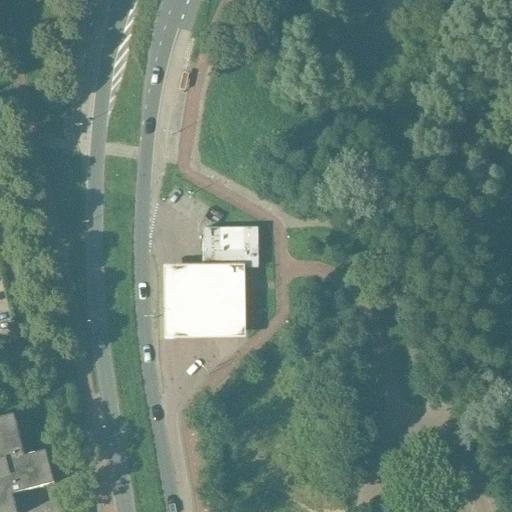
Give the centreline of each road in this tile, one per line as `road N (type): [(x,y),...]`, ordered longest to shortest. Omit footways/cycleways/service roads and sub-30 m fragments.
road 1 (secondary): [(173,511),(144,342),(140,227),(156,59),(175,0)]
road 2 (secondary): [(120,0),(99,108),(93,216),(125,511)]
road 3 (residential): [(477,511),(450,440),(431,427),(401,426)]
